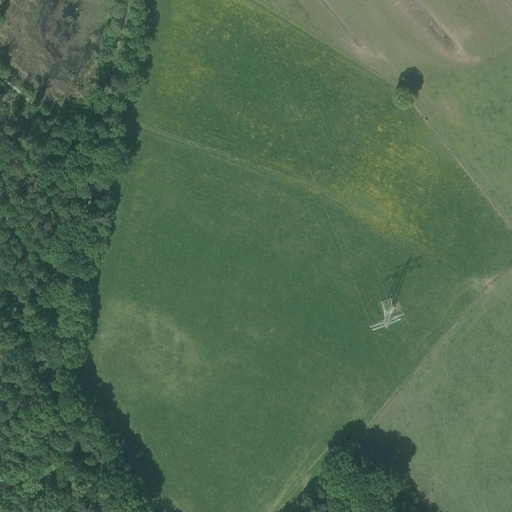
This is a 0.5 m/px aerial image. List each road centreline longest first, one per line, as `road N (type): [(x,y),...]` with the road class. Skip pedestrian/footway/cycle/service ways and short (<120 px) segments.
road 1 (track): [(103,511),(37,345),(127,0)]
road 2 (track): [(0,425),(45,365),(0,329)]
